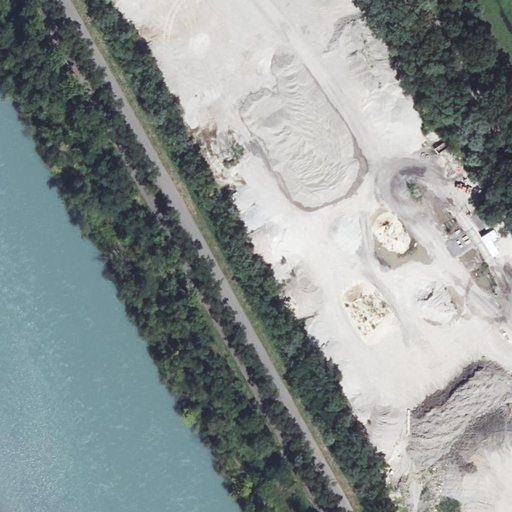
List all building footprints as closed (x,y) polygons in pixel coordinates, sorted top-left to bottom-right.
[(256,0),(243,0),(237,4),(249,20),(264,9),(256,0)] [(171,92),(185,117),(294,57),(281,34),(274,38),(269,29),(249,39),(245,32),(196,59),(201,67),(171,83),(175,90),(171,92)] [(155,62),(161,75),(176,68),(169,54),(155,62)] [(169,83),(179,77),(176,72),(166,77),(169,83)] [(482,221),(474,227),(483,239),(490,234),(482,221)] [(491,255),(504,246),(499,238),(486,246),(491,255)]
